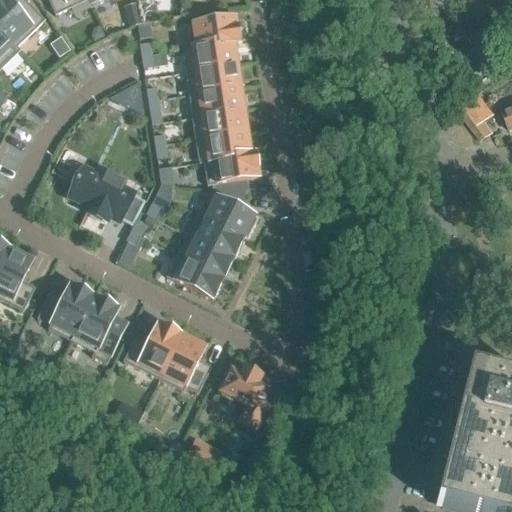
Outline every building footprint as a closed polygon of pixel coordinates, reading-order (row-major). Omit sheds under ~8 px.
[(16,50),(43,23),(21,0),(17,0),(9,8),(0,0),(0,34),(19,54),(19,53),(16,50)] [(46,0),(54,18),(88,2),(90,6),(91,6),(88,0),(46,0)] [(141,27),(138,17),(127,20),(130,30),(136,28),(141,27)] [(181,53),(237,44),(241,44),(239,30),(235,31),(233,21),(187,28),(190,51),(181,52),(181,53)] [(0,71),(19,54),(0,34),(0,71)] [(181,53),(184,75),(235,68),(232,46),(237,46),(237,44),(181,53)] [(139,47),(141,59),(151,58),(149,45),(139,47)] [(459,70),(476,58),(471,52),(455,64),(459,70)] [(142,71),(152,70),(151,58),(141,59),(142,71)] [(496,74),(487,62),(468,75),(476,88),(496,74)] [(239,90),(235,68),(184,75),(188,98),(239,90)] [(108,101),(143,119),(143,118),(138,87),(137,86),(108,101)] [(157,103),(155,90),(145,92),(147,104),(157,103)] [(239,90),(188,98),(191,121),(242,113),(239,90)] [(457,113),(467,126),(476,120),(485,107),(478,97),(457,113)] [(159,115),(157,103),(147,104),(149,116),(159,115)] [(493,118),(485,107),(476,120),(467,126),(480,144),(492,135),(485,124),(493,118)] [(511,111),(503,115),(510,135),(511,133),(511,111)] [(242,113),(191,121),(195,143),(245,135),(242,113)] [(198,166),(254,157),(253,156),(249,157),(245,135),(195,143),(198,166)] [(154,150),(164,149),(163,138),(153,139),(154,150)] [(156,161),(166,160),(164,149),(154,150),(156,161)] [(211,193),(239,196),(237,184),(257,181),(254,157),(198,166),(198,167),(203,166),(206,189),(211,188),(211,193)] [(86,214),(105,224),(109,217),(131,229),(144,204),(121,193),(125,185),(105,175),(102,183),(82,173),(76,184),(75,183),(74,186),(75,187),(70,198),(89,207),(86,214)] [(171,205),(172,189),(160,188),(155,197),(171,205)] [(246,243),(257,222),(233,209),(239,196),(211,193),(209,197),(207,196),(196,218),(246,243)] [(150,207),(145,218),(156,223),(161,212),(150,207)] [(242,242),(246,244),(246,243),(196,218),(186,238),(232,261),(234,262),(238,252),(237,251),(242,242)] [(144,229),(135,224),(130,234),(139,239),(144,229)] [(130,234),(125,244),(134,249),(139,239),(130,234)] [(232,261),(186,238),(176,258),(222,281),(232,261)] [(0,270),(11,249),(0,243),(0,270)] [(34,291),(21,285),(31,264),(10,253),(12,249),(11,249),(0,270),(0,303),(22,314),(34,291)] [(176,258),(165,280),(211,303),(222,281),(176,258)] [(63,301),(50,295),(36,322),(49,328),(47,332),(70,344),(92,300),(69,288),(63,301)] [(93,355),(91,360),(105,367),(123,331),(111,325),(117,313),(112,310),(114,306),(100,299),(98,303),(92,300),(70,344),(93,355)] [(162,329),(157,327),(147,348),(134,341),(122,365),(158,383),(180,339),(176,337),(178,333),(164,326),(162,329)] [(182,394),(184,390),(197,397),(210,370),(197,363),(204,351),(180,339),(158,383),(182,394)] [(52,378),(43,374),(38,382),(47,387),(52,378)] [(274,394),(266,390),(269,385),(250,375),(247,380),(239,376),(228,399),(254,412),(246,427),(265,436),(278,411),(271,407),(272,405),(269,403),(274,394)] [(442,511),(446,511),(511,511),(511,384),(476,375),(442,511)] [(91,410),(97,397),(88,393),(82,405),(91,410)] [(140,417),(118,406),(112,419),(134,430),(140,417)] [(221,457),(194,443),(186,458),(213,471),(221,457)]
